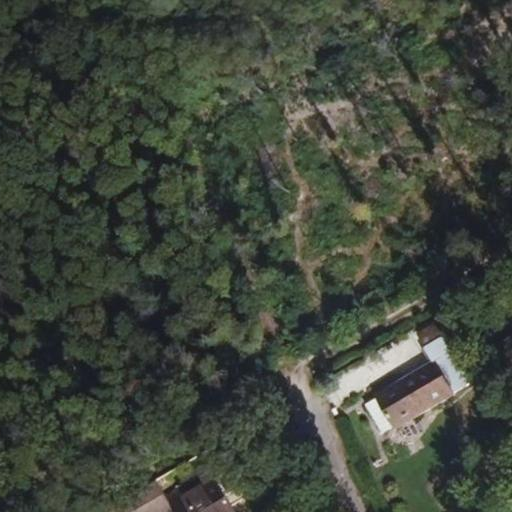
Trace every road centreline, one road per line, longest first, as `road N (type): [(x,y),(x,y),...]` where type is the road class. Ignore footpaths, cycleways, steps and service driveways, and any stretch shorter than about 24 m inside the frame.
road 1 (track): [(117,0),(147,79),(302,395)]
road 2 (residential): [(358,511),(302,395)]
